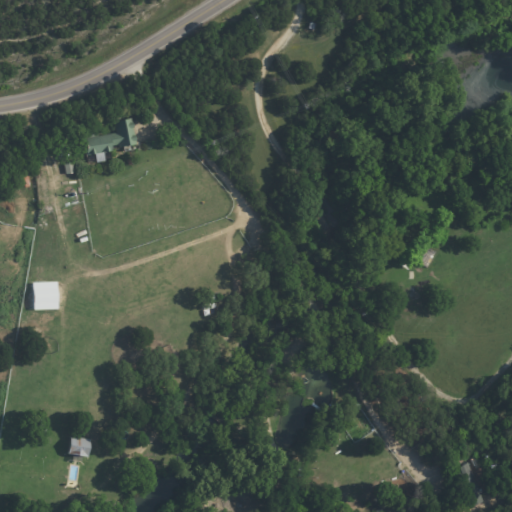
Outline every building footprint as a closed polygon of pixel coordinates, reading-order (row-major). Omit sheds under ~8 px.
[(309,30),(311,23),(317,25),(315,32),(309,30)] [(131,122),(134,144),(117,147),(117,144),(109,145),(110,151),(85,155),(83,138),(115,133),(113,121),(130,118),(131,122)] [(417,263),(426,247),(437,252),(428,269),(417,263)] [(221,300),(207,301),(207,294),(220,293),(221,300)] [(225,305),(209,314),(206,309),(210,307),(209,306),(218,302),(218,303),(223,301),(225,305)] [(91,440),(88,458),(68,455),(71,437),(91,440)] [(481,470),(474,460),(480,457),(486,466),(481,470)] [(479,487),(467,492),(464,484),(453,489),(448,474),(470,464),(480,486),(479,487)]
